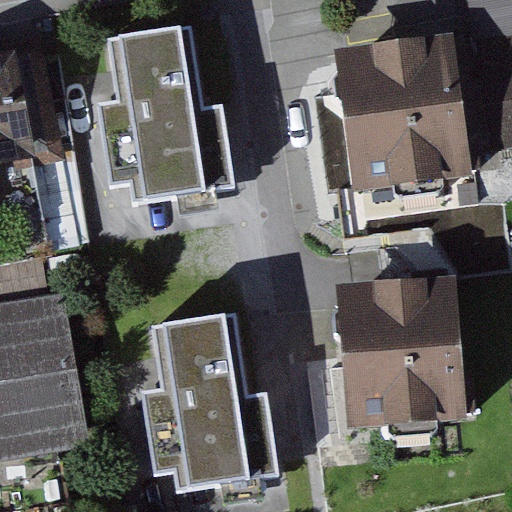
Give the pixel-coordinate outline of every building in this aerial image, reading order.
[(502,154),(511,152),(511,0),(487,0),(496,45),(482,48),(502,154)] [(181,34),(108,45),(118,107),(94,111),(106,192),(128,188),(132,209),(232,194),(219,113),(194,117),(181,34)] [(451,41),(346,55),(365,190),(470,176),(451,41)] [(0,54),(0,173),(60,162),(39,47),(0,54)] [(457,284),(335,295),(348,435),(470,424),(457,284)] [(71,301),(0,312),(0,459),(94,445),(71,301)] [(230,323),(157,334),(166,396),(142,399),(154,480),(177,477),(180,498),(280,483),(268,402),(242,406),(230,323)]
